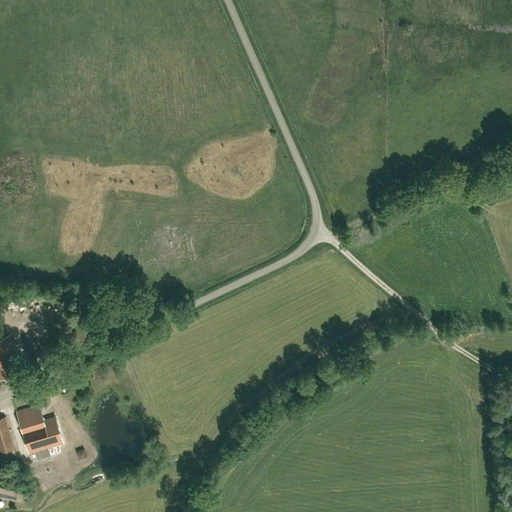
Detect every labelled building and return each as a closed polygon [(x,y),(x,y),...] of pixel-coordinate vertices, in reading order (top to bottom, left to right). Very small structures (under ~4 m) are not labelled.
[(0,378),(26,365),(10,335),(0,339),(0,378)] [(46,355),(57,349),(53,340),(41,346),(46,355)] [(56,454),(78,448),(73,432),(65,434),(65,435),(62,436),(55,417),(44,420),(39,405),(17,412),(29,453),(53,446),(56,454)] [(0,452),(14,448),(5,417),(0,418),(0,452)] [(0,495),(20,500),(22,492),(0,487),(0,495)]
